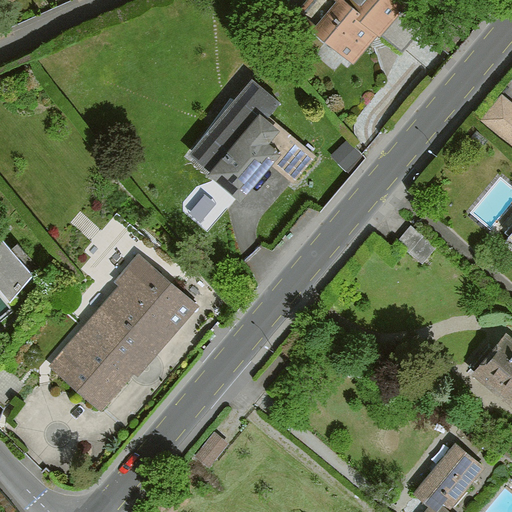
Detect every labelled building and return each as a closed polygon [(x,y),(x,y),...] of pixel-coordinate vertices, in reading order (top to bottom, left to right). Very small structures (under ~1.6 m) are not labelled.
[(427,24),(398,0),(312,0),(296,20),(351,66),(377,35),(400,55),(427,24)] [(251,78),(185,153),(238,200),(278,155),(268,146),(280,132),(265,118),(279,103),(251,78)] [(511,105),(500,96),(480,122),(511,147),(511,105)] [(215,226),(231,202),(209,188),(193,211),(215,226)] [(410,226),(397,241),(423,263),(436,248),(410,226)] [(0,234),(0,288),(9,300),(32,273),(0,234)] [(138,256),(46,363),(102,410),(194,303),(138,256)] [(511,343),(503,336),(471,373),(511,408),(511,343)] [(209,469),(227,445),(213,434),(195,459),(209,469)] [(420,511),(450,511),(484,470),(453,445),(413,495),(426,505),(420,511)]
